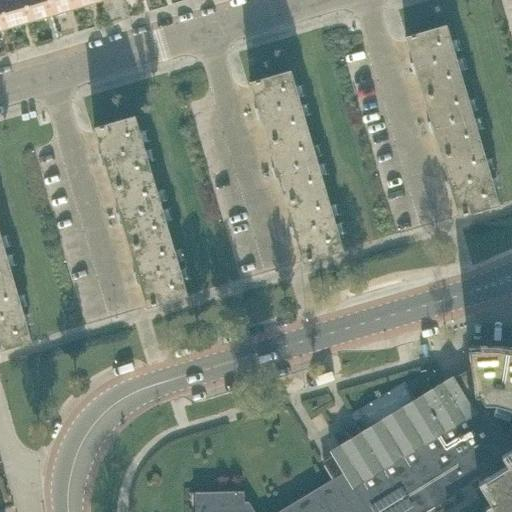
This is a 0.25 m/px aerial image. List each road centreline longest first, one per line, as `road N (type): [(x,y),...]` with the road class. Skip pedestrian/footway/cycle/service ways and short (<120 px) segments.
road 1 (tertiary): [(511,276),(136,389),(111,404),(82,440),(69,511)]
road 2 (residential): [(109,322),(35,77)]
road 3 (residential): [(265,277),(194,33)]
road 4 (residential): [(424,231),(357,0)]
road 5 (residential): [(35,77),(194,33)]
